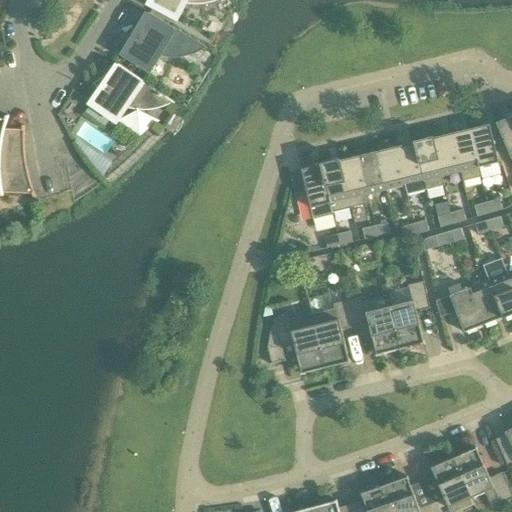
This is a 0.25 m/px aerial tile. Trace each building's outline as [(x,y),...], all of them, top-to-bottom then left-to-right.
[(152,0),(150,4),(176,18),(184,4),(189,5),(194,5),(199,5),(204,5),(209,4),(214,3),(218,1),(220,0),(152,0)] [(202,51),(206,48),(207,49),(207,48),(149,13),(142,25),(139,24),(125,34),(132,41),(124,55),(150,70),(158,56),(163,57),(168,58),(173,58),(178,58),(183,57),(188,57),(193,55),(197,53),(202,51)] [(169,105),(173,103),(175,104),(175,103),(119,64),(111,76),(108,74),(93,84),(100,91),(87,111),(105,123),(109,117),(116,121),(125,108),(130,109),(135,110),(140,111),(145,111),(150,111),(155,110),(160,109),(164,107),(169,105)] [(4,134),(5,129),(9,116),(7,116),(6,119),(0,119),(0,193),(1,193),(2,196),(4,196),(3,193),(2,189),(2,184),(1,180),(1,176),(1,172),(1,168),(1,163),(1,159),(1,155),(2,151),(2,147),(3,143),(3,138),(4,134)] [(511,116),(496,123),(511,160),(511,116)] [(490,125),(470,130),(479,168),(499,163),(490,125)] [(22,130),(5,129),(4,134),(3,138),(3,143),(24,143),(24,138),(25,132),(25,126),(22,126),(22,130)] [(470,130),(452,134),(461,172),(463,182),(482,177),(479,168),(470,130)] [(452,134),(434,138),(433,139),(442,177),(461,172),(452,134)] [(433,139),(434,138),(433,137),(413,142),(414,143),(423,181),(426,191),(444,186),(442,177),(433,139)] [(24,143),(3,143),(2,147),(2,151),(1,155),(25,156),(25,152),(24,143)] [(414,143),(395,148),(405,186),(423,181),(414,143)] [(395,148),(377,152),(386,190),(405,186),(395,148)] [(377,152),(358,157),(367,195),(386,190),(377,152)] [(25,156),(1,155),(1,159),(1,163),(1,168),(27,168),(26,164),(25,156)] [(358,157),(340,161),(351,209),(370,204),(367,195),(358,157)] [(340,161),(340,160),(320,164),(320,166),(321,165),(332,213),(351,209),(340,161)] [(321,165),(320,166),(302,170),(314,220),(333,215),(332,213),(321,165)] [(27,168),(1,168),(1,172),(1,176),(1,180),(30,181),(29,177),(28,173),(27,168)] [(32,187),(30,181),(1,180),(2,184),(2,189),(3,193),(32,194),(33,198),(34,198),(36,198),(34,192),(32,187)] [(487,203),(490,213),(503,210),(500,199),(487,203)] [(490,213),(487,203),(474,206),(478,217),(490,213)] [(450,213),(454,224),(466,220),(463,210),(450,213)] [(454,224),(450,213),(438,217),(441,228),(454,224)] [(488,221),(491,231),(504,228),(501,217),(488,221)] [(413,224),(417,235),(429,231),(426,220),(413,224)] [(491,231),(488,221),(475,224),(479,235),(491,231)] [(388,223),(375,226),(378,237),(391,234),(388,223)] [(417,235),(413,224),(401,228),(404,238),(417,235)] [(378,237),(375,226),(363,229),(365,240),(378,237)] [(449,232),(452,243),(464,239),(461,229),(449,232)] [(351,232),(338,234),(340,245),(353,243),(351,232)] [(449,232),(436,236),(429,238),(425,240),(423,244),(423,247),(424,251),(452,243),(449,232)] [(340,245),(338,234),(325,237),(328,248),(340,245)] [(511,285),(507,273),(488,281),(503,317),(502,318),(503,319),(511,315),(511,285)] [(488,281),(470,288),(484,325),(502,318),(503,317),(488,281)] [(413,301),(390,307),(400,350),(425,344),(417,312),(430,308),(424,282),(409,286),(413,301)] [(484,325),(470,288),(450,296),(464,332),(484,325)] [(400,350),(390,307),(387,296),(364,302),(363,297),(349,301),(355,327),(369,324),(375,349),(377,355),(381,354),(400,350)] [(335,309),(312,315),(326,368),(350,362),(342,330),(355,327),(349,301),(334,304),(335,309)] [(326,368),(312,315),(290,320),(288,316),(274,319),(275,326),(272,327),(270,338),(269,338),(268,347),(272,363),(271,364),(286,361),(285,357),(297,354),(300,368),(302,374),(306,373),(326,368)] [(511,428),(505,433),(511,446),(511,449),(502,455),(507,465),(511,463),(511,428)] [(476,448),(454,458),(471,498),(485,492),(491,507),(511,497),(511,494),(502,472),(490,478),(476,448)] [(471,498),(454,458),(435,466),(431,468),(434,474),(444,498),(432,503),(434,511),(451,511),(450,508),(471,498)] [(408,477),(384,485),(393,511),(434,511),(432,503),(418,508),(408,477)] [(367,511),(393,511),(384,485),(365,492),(361,494),(363,500),(367,511)] [(339,511),(337,501),(313,507),(314,511),(339,511)]
